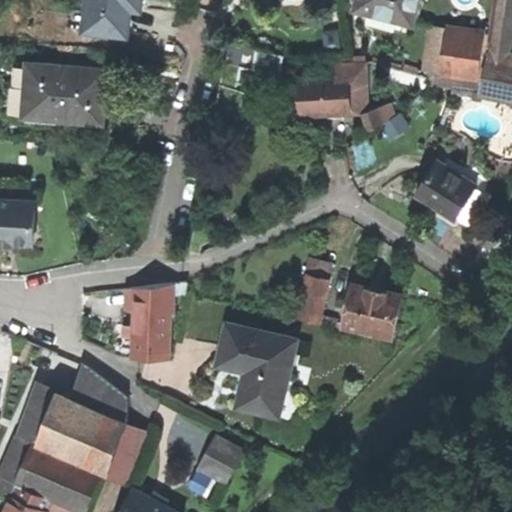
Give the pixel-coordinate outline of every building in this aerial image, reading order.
[(91,0),(89,30),(131,34),(134,7),(144,7),(145,0),(91,0)] [(360,0),(358,7),(415,20),(419,0),(360,0)] [(511,0),(499,0),(492,52),(510,56),(511,39),(511,0)] [(441,71),(481,76),(487,31),(447,26),(441,71)] [(232,39),(228,62),(242,66),(242,81),(285,80),(286,55),(232,39)] [(511,56),(510,56),(492,52),(484,93),(511,98),(511,56)] [(18,115),(61,118),(62,106),(30,104),(33,63),(22,62),(18,115)] [(242,89),(242,81),(242,66),(228,62),(213,139),(239,137),(249,92),(242,89)] [(339,63),(339,77),(354,76),(356,111),(371,111),(369,62),(339,63)] [(66,65),(33,63),(30,104),(62,106),(61,118),(107,121),(109,98),(111,75),(66,71),(66,65)] [(479,79),(432,73),(430,84),(478,90),(479,79)] [(302,78),(303,114),(333,113),(356,111),(354,76),(339,77),(302,78)] [(382,106),(371,111),(375,127),(386,121),(382,106)] [(439,205),(460,218),(481,184),(441,159),(420,193),(439,205)] [(0,201),(0,245),(6,246),(7,246),(8,242),(36,246),(42,241),(47,208),(0,201)] [(41,251),(42,241),(36,246),(8,242),(7,246),(20,248),(41,251)] [(315,259),(312,273),(331,278),(335,263),(315,259)] [(302,318),(321,322),(331,278),(312,273),(302,318)] [(127,309),(136,310),(172,311),(176,311),(177,284),(129,289),(127,309)] [(355,284),(346,325),(396,335),(405,294),(380,289),(355,284)] [(172,311),(136,310),(136,330),(135,356),(171,357),(172,311)] [(315,345),(253,315),(234,352),(259,365),(251,382),(244,396),(270,409),(280,388),(291,394),(315,345)] [(35,360),(13,358),(8,416),(50,420),(55,361),(35,360)] [(78,383),(117,413),(130,397),(86,365),(78,383)] [(281,414),(291,394),(280,388),(270,409),(281,414)] [(130,421),(61,393),(50,420),(42,442),(111,470),(130,421)] [(0,489),(14,493),(18,483),(36,443),(36,442),(0,428),(0,489)] [(87,511),(105,474),(36,443),(18,483),(53,498),(78,509),(84,511),(87,511)] [(201,468),(228,482),(238,465),(210,450),(201,468)] [(221,496),(228,482),(201,468),(193,481),(221,496)] [(47,511),(53,498),(18,483),(14,493),(5,511),(47,511)] [(122,511),(178,511),(163,504),(135,489),(122,511)] [(76,511),(78,509),(53,498),(47,511),(76,511)]
